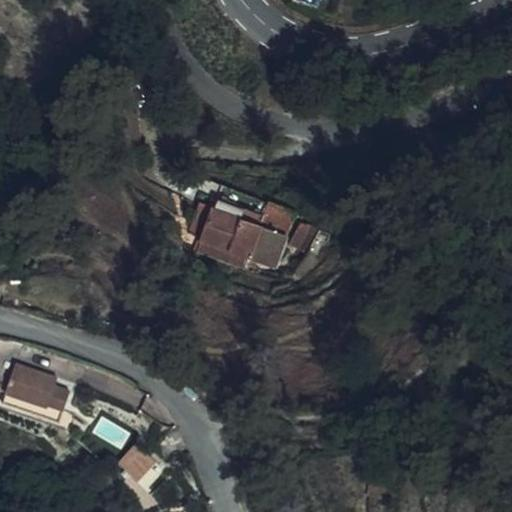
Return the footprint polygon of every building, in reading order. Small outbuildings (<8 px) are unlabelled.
[(114,139),(121,168),(136,162),(130,134),(114,139)] [(270,217),(218,207),(216,220),(268,231),(270,217)] [(295,271),(307,215),(271,208),(270,217),(268,231),(216,220),(214,233),(204,231),(201,244),(211,251),(208,266),(256,276),(259,263),(295,271)] [(0,394),(64,415),(71,393),(57,389),(44,385),(46,376),(7,364),(0,385),(0,394)] [(46,376),(44,385),(57,389),(60,380),(46,376)] [(0,407),(61,427),(64,415),(0,394),(0,407)] [(121,461),(140,479),(158,460),(139,441),(121,461)]
